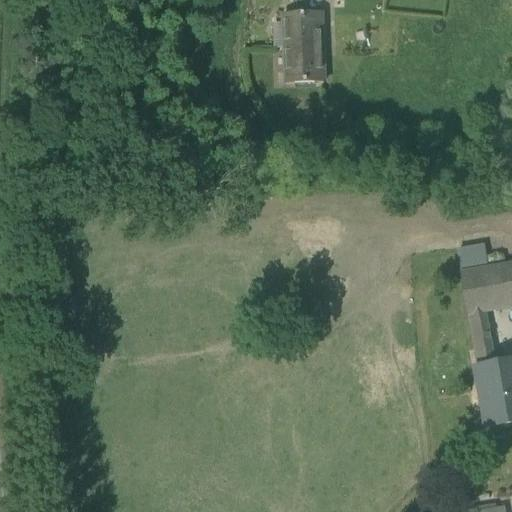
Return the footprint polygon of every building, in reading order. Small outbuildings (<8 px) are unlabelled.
[(283,24),(284,49),(320,47),(319,15),(282,17),(283,24)] [(284,49),(283,24),(272,25),(274,49),(284,49)] [(322,81),(320,47),(284,49),(286,83),(322,81)] [(458,253),(462,274),(485,270),(481,249),(458,253)] [(485,314),(511,309),(511,265),(485,270),(462,274),(466,295),(470,317),(485,314)] [(511,364),(495,367),(485,314),(470,317),(483,388),(478,389),(479,396),(491,394),(493,405),(504,403),(502,389),(511,387),(511,364)] [(479,396),(486,431),(489,431),(511,426),(511,387),(502,389),(504,403),(493,405),(491,394),(479,396)]
